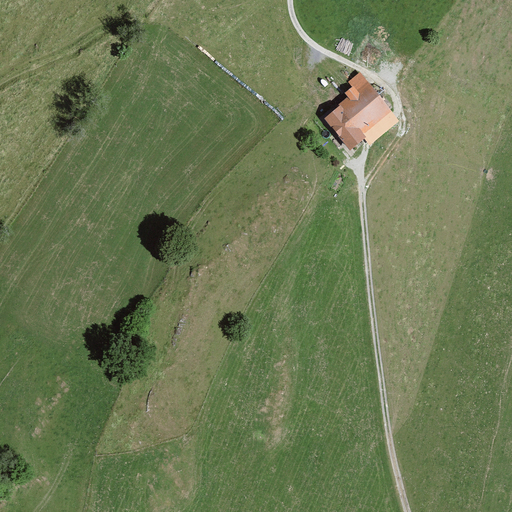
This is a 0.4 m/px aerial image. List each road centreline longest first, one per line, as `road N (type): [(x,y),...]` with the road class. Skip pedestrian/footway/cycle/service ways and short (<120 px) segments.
road 1 (track): [(408,511),(383,408),(363,188),(402,129),(389,96)]
road 2 (track): [(292,0),(299,32),(389,96)]
